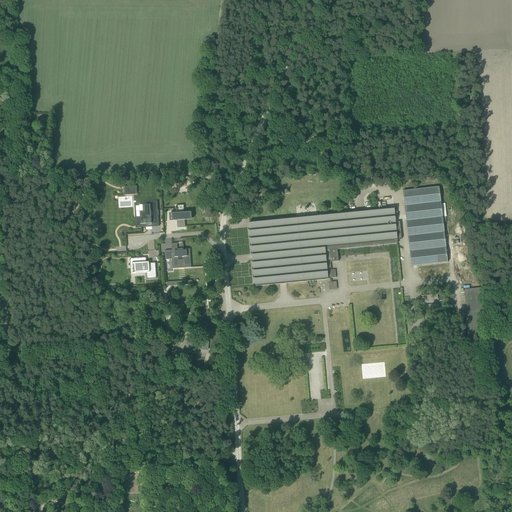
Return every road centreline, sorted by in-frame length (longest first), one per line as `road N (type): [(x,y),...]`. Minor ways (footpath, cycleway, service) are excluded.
road 1 (track): [(49,175),(212,176),(224,0)]
road 2 (residential): [(236,421),(333,408),(323,302),(228,310)]
road 3 (track): [(137,337),(62,344),(49,175)]
